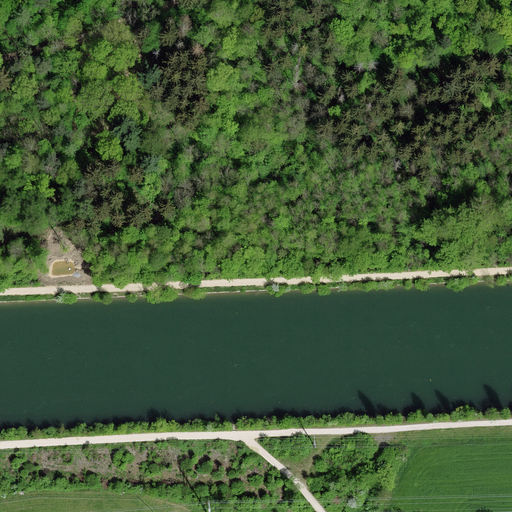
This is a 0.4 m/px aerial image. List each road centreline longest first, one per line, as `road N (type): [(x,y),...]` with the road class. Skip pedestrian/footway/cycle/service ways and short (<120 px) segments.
road 1 (track): [(511,421),(0,444)]
road 2 (track): [(511,271),(0,292)]
road 3 (track): [(0,57),(181,0)]
